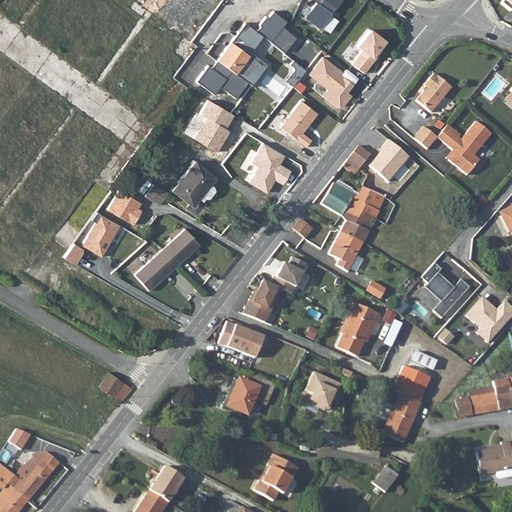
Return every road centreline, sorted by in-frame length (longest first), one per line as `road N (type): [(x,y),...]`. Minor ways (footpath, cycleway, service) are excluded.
road 1 (tertiary): [(432,31),(150,385)]
road 2 (unclassified): [(0,294),(150,385)]
road 3 (tertiary): [(150,385),(51,511)]
road 4 (residential): [(137,138),(23,50)]
road 5 (unknown): [(116,429),(229,495)]
